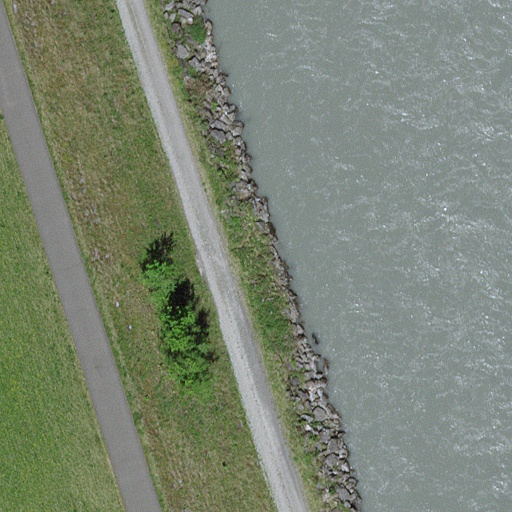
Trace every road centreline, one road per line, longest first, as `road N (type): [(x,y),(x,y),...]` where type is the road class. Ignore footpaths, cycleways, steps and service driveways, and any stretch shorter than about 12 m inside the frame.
road 1 (track): [(124,0),(290,511)]
road 2 (track): [(0,50),(145,511)]
